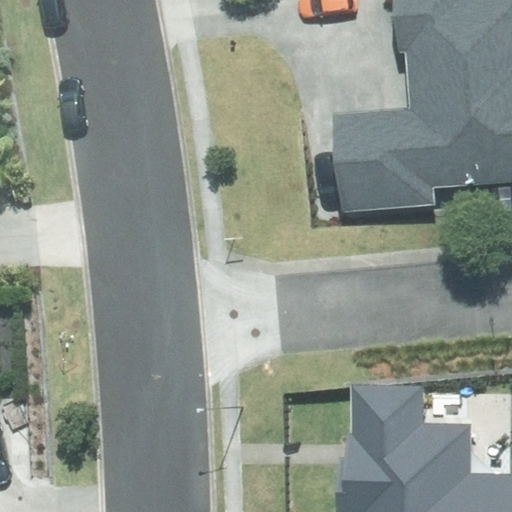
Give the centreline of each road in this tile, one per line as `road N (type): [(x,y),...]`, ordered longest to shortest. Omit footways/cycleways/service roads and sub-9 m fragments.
road 1 (residential): [(511,266),(139,291)]
road 2 (residential): [(139,291),(66,0)]
road 3 (residential): [(145,511),(139,291)]
